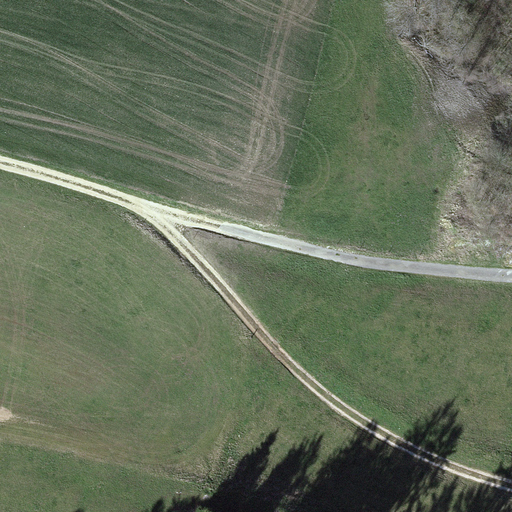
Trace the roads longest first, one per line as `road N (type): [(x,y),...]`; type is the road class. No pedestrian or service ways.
road 1 (track): [(511,275),(366,265),(0,168)]
road 2 (track): [(147,209),(271,353),(340,413),(405,451),(511,492)]
